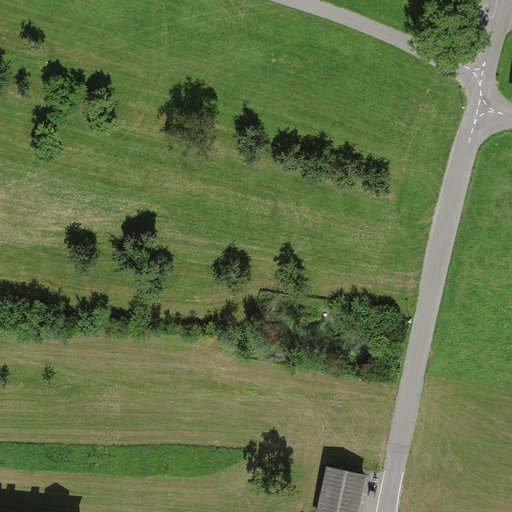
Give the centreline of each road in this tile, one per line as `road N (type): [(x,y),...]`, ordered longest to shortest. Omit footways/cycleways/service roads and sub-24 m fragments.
road 1 (unclassified): [(478,108),(387,511)]
road 2 (track): [(281,0),(487,73)]
